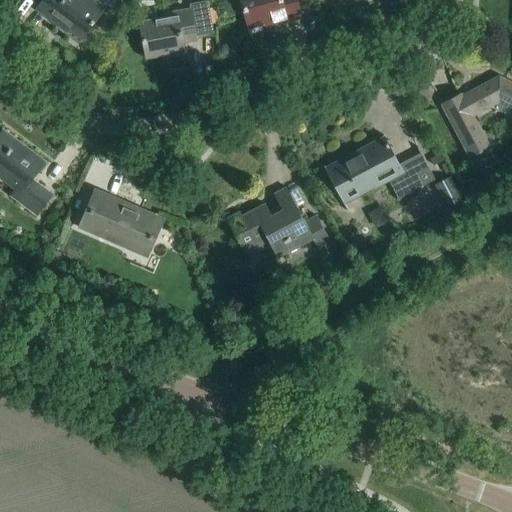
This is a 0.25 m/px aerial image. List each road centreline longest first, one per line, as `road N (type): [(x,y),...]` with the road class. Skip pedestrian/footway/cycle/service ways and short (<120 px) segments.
road 1 (tertiary): [(511,506),(197,393),(0,307)]
road 2 (residential): [(0,53),(78,113),(150,128),(402,55),(428,40),(455,0)]
road 3 (track): [(511,214),(292,327),(197,393)]
